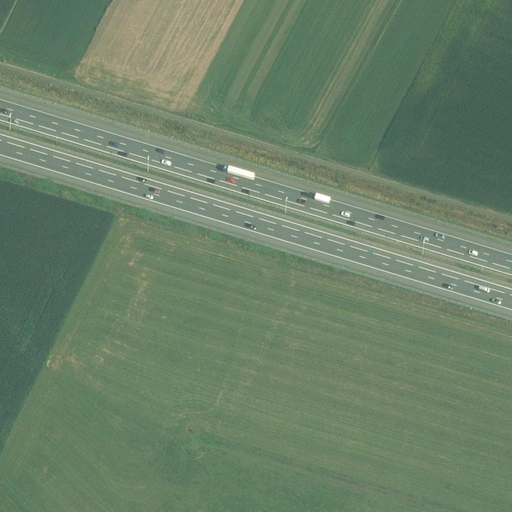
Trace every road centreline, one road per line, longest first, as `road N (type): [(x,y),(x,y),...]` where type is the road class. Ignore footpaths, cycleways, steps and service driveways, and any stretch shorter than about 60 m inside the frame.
road 1 (motorway): [(511,266),(0,111)]
road 2 (motorway): [(0,145),(511,298)]
